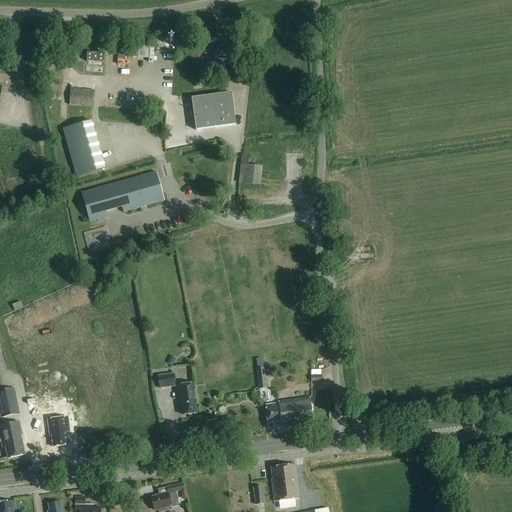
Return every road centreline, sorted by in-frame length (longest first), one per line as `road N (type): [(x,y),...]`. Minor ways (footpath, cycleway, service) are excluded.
road 1 (unclassified): [(338,438),(318,228),(316,0)]
road 2 (tertiary): [(0,481),(338,438)]
road 3 (unclassified): [(0,11),(110,15),(231,0)]
road 4 (tertiary): [(338,438),(511,415)]
